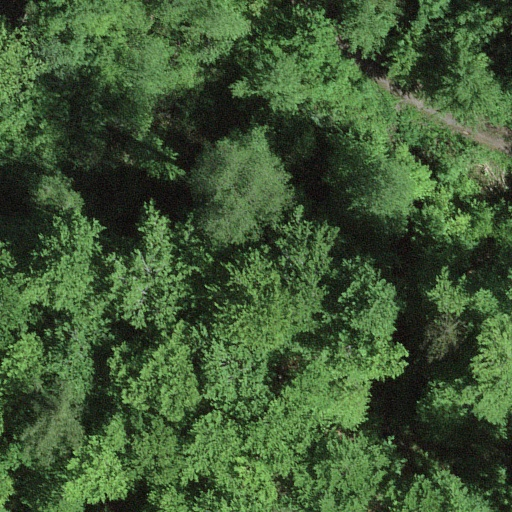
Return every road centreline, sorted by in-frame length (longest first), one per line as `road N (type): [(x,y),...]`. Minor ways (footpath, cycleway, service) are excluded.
road 1 (track): [(511,150),(393,105),(281,0)]
road 2 (motorway): [(511,379),(372,511)]
